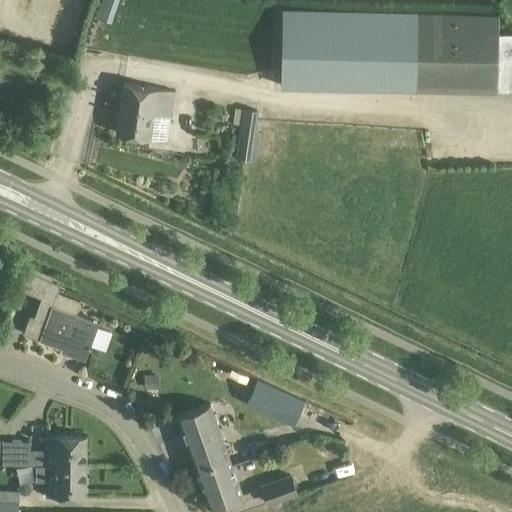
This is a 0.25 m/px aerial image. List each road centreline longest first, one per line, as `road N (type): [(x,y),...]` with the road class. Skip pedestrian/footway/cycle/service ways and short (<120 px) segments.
road 1 (primary): [(511,437),(0,190)]
road 2 (residential): [(176,511),(138,433),(106,401),(0,362)]
